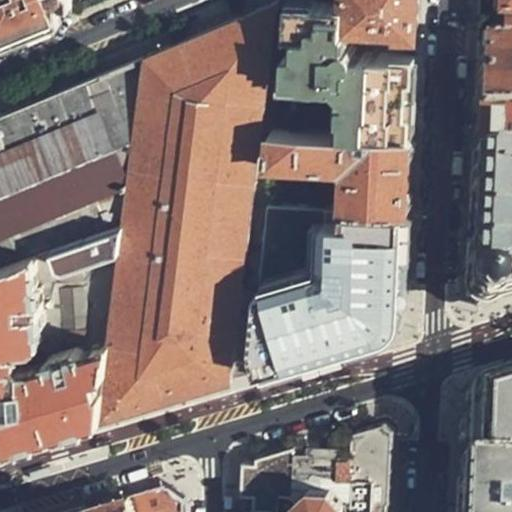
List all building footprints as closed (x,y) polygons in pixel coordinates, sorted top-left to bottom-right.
[(0,0),(0,41),(76,10),(74,0),(0,0)] [(280,0),(279,0),(147,55),(125,224),(100,418),(135,408),(231,380),(280,0)] [(413,134),(417,55),(358,52),(357,50),(355,47),(353,46),(351,43),(348,42),(348,35),(348,26),(350,1),(338,0),(331,0),(293,0),(291,29),(302,30),(301,49),(290,48),(287,85),(329,86),(330,83),(340,82),(346,88),(345,110),(338,110),(337,129),(413,134)] [(348,26),(418,31),(419,0),(349,0),(350,1),(348,26)] [(511,0),(496,0),(495,29),(495,40),(511,40),(511,0)] [(475,87),(474,117),(503,118),(503,111),(511,111),(511,56),(506,56),(507,52),(477,51),(475,87)] [(0,265),(125,224),(147,55),(0,115),(0,265)] [(511,117),(503,118),(474,117),(472,149),(472,158),(511,159),(511,117)] [(412,168),(413,134),(337,129),(275,125),(272,157),(349,163),(347,203),(410,207),(412,168)] [(511,296),(511,159),(472,158),(468,236),(464,298),(470,303),(476,308),(511,296)] [(407,259),(410,207),(347,203),(268,199),(252,373),(326,351),(372,338),(374,333),(378,333),(382,332),(385,331),(389,328),(392,326),(395,323),(398,319),(400,313),(401,303),(400,300),(404,296),(407,259)] [(125,224),(0,265),(0,446),(43,434),(100,418),(125,224)] [(511,377),(475,389),(467,394),(462,401),(461,405),(460,434),(458,468),(511,470),(511,436),(510,434),(511,432),(511,377)] [(326,440),(308,439),(307,448),(297,447),(297,443),(258,453),(258,460),(246,457),(243,492),(256,493),(255,504),(254,504),(252,511),(390,511),(391,509),(389,509),(390,498),(392,497),(392,486),(396,428),(386,421),(354,430),(352,450),(345,449),(345,441),(326,440)] [(511,511),(511,470),(458,468),(455,511),(511,511)] [(184,511),(184,498),(163,483),(149,487),(131,493),(136,511),(184,511)] [(136,511),(131,493),(107,500),(90,504),(90,511),(136,511)]
